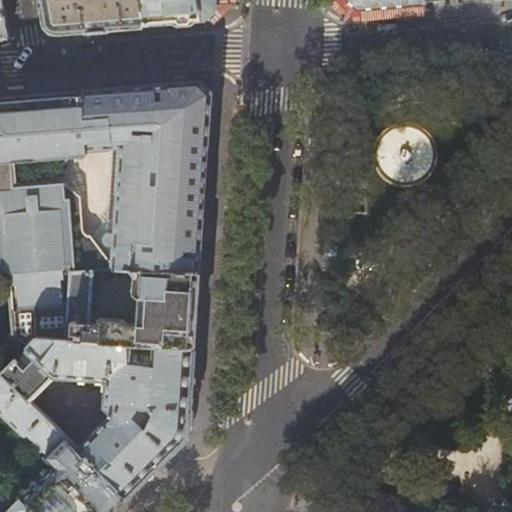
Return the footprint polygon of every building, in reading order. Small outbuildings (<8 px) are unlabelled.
[(3,0),(0,0),(0,38),(10,37),(3,0)] [(43,0),(47,23),(59,32),(93,29),(147,25),(142,0),(43,0)] [(142,0),(147,25),(171,23),(203,20),(199,0),(142,0)] [(199,0),(203,20),(207,20),(218,9),(219,0),(199,0)] [(227,0),(219,0),(218,9),(227,0)] [(364,13),(425,8),(424,2),(386,6),(364,7),(364,13)] [(85,230),(83,200),(66,184),(54,185),(54,184),(17,185),(15,154),(0,154),(0,237),(3,276),(9,281),(15,361),(38,338),(68,340),(73,273),(99,271),(118,270),(135,271),(201,273),(206,194),(210,129),(212,93),(202,83),(85,92),(92,150),(116,149),(124,148),(117,261),(104,261),(105,253),(93,240),(87,233),(85,230)] [(38,95),(0,98),(0,154),(15,154),(20,154),(69,151),(75,151),(91,150),(92,150),(85,92),(38,95)] [(117,261),(124,148),(116,149),(111,220),(93,240),(105,253),(104,261),(117,261)] [(198,309),(201,273),(135,271),(138,275),(137,295),(140,298),(143,299),(141,324),(128,323),(126,320),(102,318),(101,323),(91,322),(91,310),(96,310),(99,271),(73,273),(68,340),(196,349),(198,309)] [(193,392),(196,349),(68,340),(38,338),(15,361),(2,373),(31,401),(56,376),(110,381),(109,408),(115,414),(114,418),(80,451),(128,497),(150,475),(172,453),(173,454),(178,449),(182,445),(188,435),(191,427),(192,412),(193,392)] [(80,451),(31,401),(2,373),(0,375),(0,412),(1,412),(54,465),(42,477),(30,466),(10,486),(23,500),(36,511),(113,511),(128,497),(80,451)] [(36,511),(23,500),(10,511),(36,511)]
